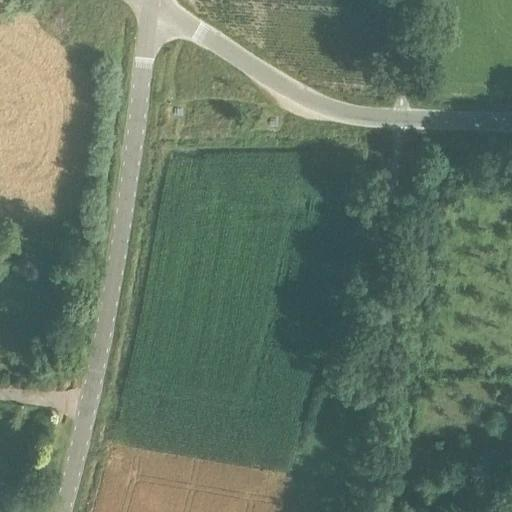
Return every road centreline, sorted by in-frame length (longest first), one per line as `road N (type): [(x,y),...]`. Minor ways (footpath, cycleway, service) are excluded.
road 1 (unclassified): [(63,511),(90,404),(153,8)]
road 2 (unclassified): [(511,123),(343,117),(153,8)]
